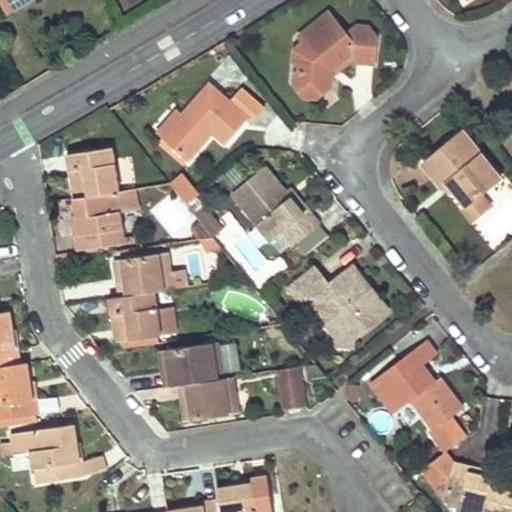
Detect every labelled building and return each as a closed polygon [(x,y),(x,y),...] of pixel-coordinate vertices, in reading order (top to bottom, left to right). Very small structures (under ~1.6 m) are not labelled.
[(0,0),(7,11),(12,7),(24,1),(23,0),(0,0)] [(326,8),(295,33),(300,38),(292,45),(290,55),(296,64),(291,68),(290,78),(300,91),(311,92),(329,79),(331,67),(354,48),(358,53),(374,55),(376,31),(366,20),(355,19),(342,29),(326,8)] [(184,112),(163,136),(159,140),(185,165),(189,160),(215,132),(225,142),(248,117),(254,122),(264,110),(241,89),(230,100),(212,83),(184,112)] [(179,107),(157,131),(163,136),(184,112),(179,107)] [(458,133),(416,166),(434,189),(442,183),(447,190),(461,207),(476,195),(496,180),(458,133)] [(397,158),(403,148),(398,142),(392,149),(388,158),(387,167),(387,175),(397,172),(397,158)] [(79,195),(119,189),(113,147),(66,153),(71,183),(77,182),(79,195)] [(282,191),(262,167),(231,191),(270,240),(281,231),(291,244),(318,223),(306,207),(298,212),(282,191)] [(197,193),(180,172),(169,181),(186,202),(197,193)] [(72,196),(79,195),(77,182),(71,183),(72,196)] [(434,189),(439,196),(447,190),(442,183),(434,189)] [(288,186),(282,191),(298,212),(306,207),(288,186)] [(74,234),(75,241),(76,249),(125,242),(120,211),(139,208),(135,187),(119,189),(79,195),(72,196),(74,217),(77,233),(74,234)] [(461,207),(456,211),(465,223),(486,207),(476,195),(461,207)] [(207,207),(197,215),(201,221),(202,221),(203,223),(214,215),(207,207)] [(203,223),(213,236),(224,227),(214,215),(203,223)] [(213,236),(203,223),(202,221),(191,230),(198,238),(213,236)] [(210,253),(217,251),(225,250),(213,236),(198,238),(210,253)] [(141,292),(154,290),(165,288),(163,274),(171,273),(168,251),(120,258),(123,279),(125,295),(141,292)] [(386,306),(350,261),(327,279),(314,263),(286,285),(298,299),(304,294),(334,332),(351,335),(386,306)] [(121,340),(140,337),(161,334),(154,290),(141,292),(125,295),(108,297),(112,326),(118,325),(121,340)] [(0,364),(19,361),(17,346),(0,348),(0,332),(12,331),(9,311),(0,311),(0,364)] [(118,325),(112,326),(114,341),(121,340),(118,325)] [(0,348),(17,346),(15,330),(12,331),(0,332),(0,348)] [(351,335),(334,332),(334,341),(350,344),(353,335),(351,335)] [(425,338),(370,377),(393,409),(411,397),(432,426),(430,428),(445,451),(465,434),(450,413),(463,403),(440,373),(431,379),(419,363),(435,352),(425,338)] [(192,382),(217,377),(215,362),(222,361),(218,341),(157,351),(160,370),(174,367),(177,384),(192,382)] [(26,360),(19,361),(0,364),(0,401),(5,401),(7,417),(39,412),(36,396),(32,397),(29,381),(28,371),(26,360)] [(215,362),(217,377),(225,376),(222,361),(215,362)] [(277,376),(297,373),(295,364),(276,367),(277,376)] [(174,367),(160,370),(163,386),(177,384),(174,367)] [(302,406),(300,389),(297,373),(277,376),(283,409),(302,406)] [(220,391),(234,389),(231,375),(225,376),(217,377),(220,391)] [(182,420),(210,415),(237,410),(234,389),(220,391),(217,377),(192,382),(177,384),(178,398),(182,420)] [(84,473),(83,466),(82,458),(67,460),(65,445),(75,443),(72,422),(10,431),(11,440),(13,452),(32,449),(34,465),(48,464),(50,478),(84,473)] [(0,442),(0,450),(0,454),(13,452),(11,440),(0,442)] [(67,460),(82,458),(80,443),(75,443),(65,445),(67,460)] [(106,465),(100,452),(82,458),(83,466),(84,473),(106,465)] [(442,453),(422,469),(433,481),(438,477),(447,489),(445,502),(449,508),(460,510),(459,511),(511,511),(511,485),(495,482),(467,476),(468,469),(452,466),(442,453)] [(48,464),(34,465),(36,480),(50,478),(48,464)] [(495,482),(496,475),(468,469),(467,476),(495,482)] [(218,486),(220,496),(222,511),(259,511),(260,511),(274,510),(269,474),(252,477),(255,492),(238,494),(237,484),(218,486)] [(255,492),(252,477),(236,479),(237,484),(238,494),(255,492)] [(168,510),(168,511),(222,511),(220,496),(203,498),(205,511),(189,511),(189,508),(168,510)] [(205,511),(203,498),(187,500),(189,508),(189,511),(205,511)]
